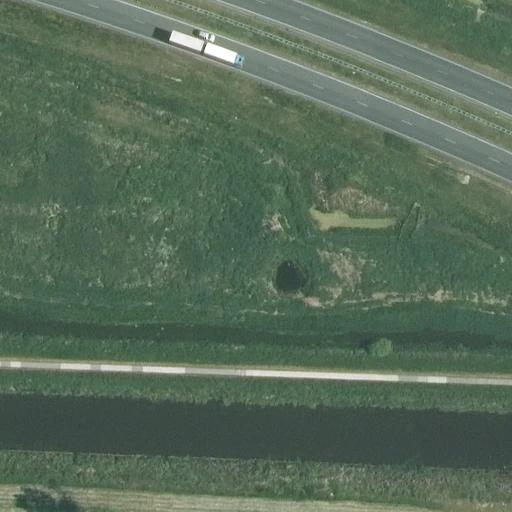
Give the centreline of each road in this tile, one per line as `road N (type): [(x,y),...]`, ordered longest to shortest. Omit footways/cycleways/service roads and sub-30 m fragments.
road 1 (trunk): [(70,0),(319,86),(511,168)]
road 2 (trunk): [(511,102),(254,0)]
